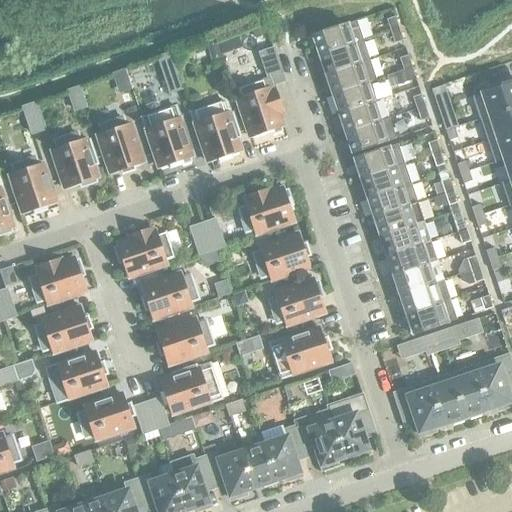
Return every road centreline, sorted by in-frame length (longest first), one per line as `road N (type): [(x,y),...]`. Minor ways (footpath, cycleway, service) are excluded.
road 1 (residential): [(407,476),(304,155)]
road 2 (residential): [(304,155),(93,226)]
road 3 (residential): [(140,384),(93,226)]
